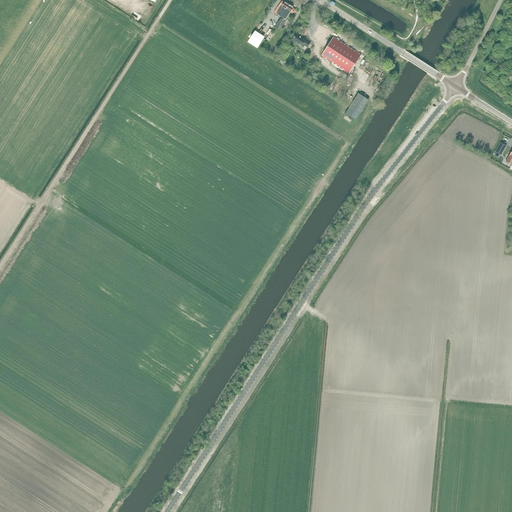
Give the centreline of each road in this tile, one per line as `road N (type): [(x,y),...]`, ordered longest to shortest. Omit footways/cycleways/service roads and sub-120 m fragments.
road 1 (unclassified): [(166,511),(376,186),(455,86)]
road 2 (unclassified): [(37,209),(170,0)]
road 3 (unclassified): [(455,86),(321,0)]
